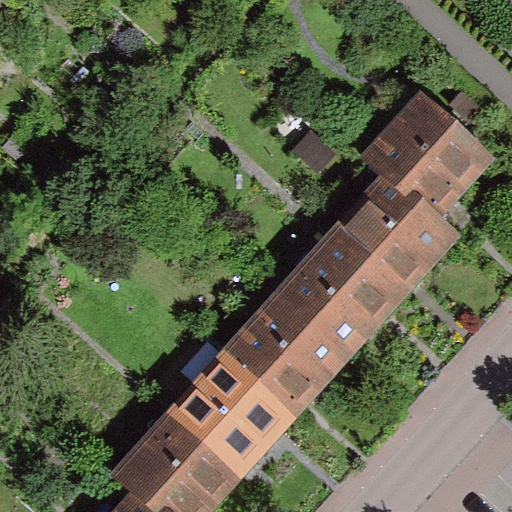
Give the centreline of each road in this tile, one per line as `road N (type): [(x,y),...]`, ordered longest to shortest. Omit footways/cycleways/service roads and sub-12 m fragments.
road 1 (residential): [(388,511),(511,380)]
road 2 (residential): [(511,91),(409,0)]
